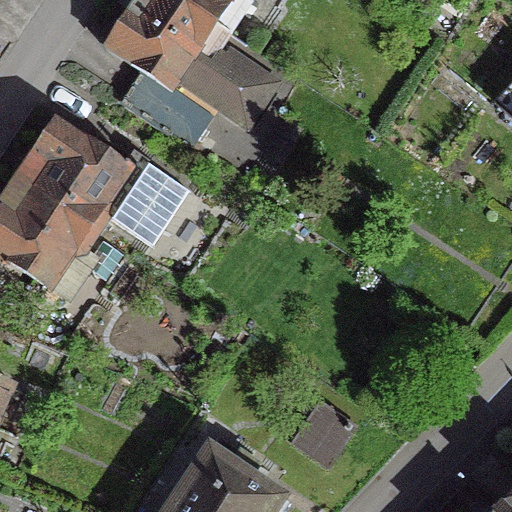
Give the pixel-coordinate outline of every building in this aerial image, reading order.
[(213,56),(225,36),(171,0),(152,0),(140,20),(127,11),(102,50),(141,76),(119,109),(187,153),(218,107),(243,123),(267,86),(223,56),(220,60),(213,56)] [(171,0),(225,36),(245,6),(235,0),(171,0)] [(511,85),(494,106),(511,120),(511,85)] [(23,167),(37,176),(26,192),(93,237),(104,221),(148,250),(185,195),(131,159),(123,170),(53,123),(23,167)] [(2,199),(0,201),(0,260),(46,291),(68,257),(81,256),(93,237),(26,192),(16,208),(2,199)] [(0,408),(9,389),(0,384),(0,450),(6,435),(0,432),(0,408)] [(298,454),(322,471),(350,429),(325,412),(298,454)] [(281,511),(286,506),(206,453),(166,511),(281,511)] [(511,511),(511,498),(499,511),(511,511)]
